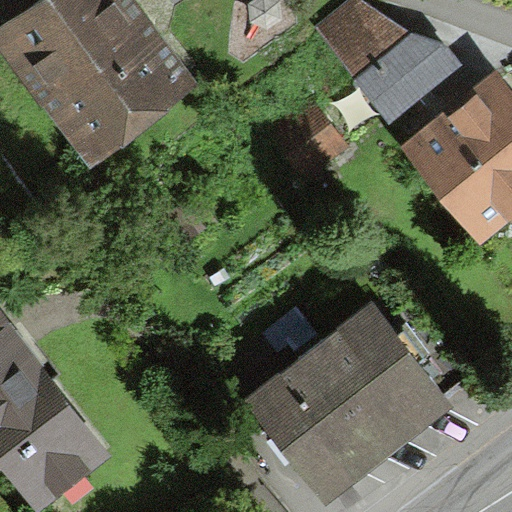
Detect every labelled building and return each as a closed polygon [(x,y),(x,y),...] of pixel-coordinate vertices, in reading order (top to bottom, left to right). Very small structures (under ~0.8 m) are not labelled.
[(21,0),(0,16),(0,41),(87,155),(198,70),(152,9),(144,0),(21,0)] [(344,0),(317,23),(356,65),(412,19),(375,0),(344,0)] [(356,65),(391,106),(464,48),(449,31),(412,19),(356,65)] [(511,199),(511,69),(498,52),(455,86),(404,127),(481,224),(511,199)] [(310,178),(358,145),(323,96),(276,129),(310,178)] [(246,377),(327,485),(456,388),(375,281),(299,337),(246,377)] [(34,348),(0,303),(0,457),(40,508),(66,488),(75,499),(97,481),(89,470),(114,451),(34,348)]
